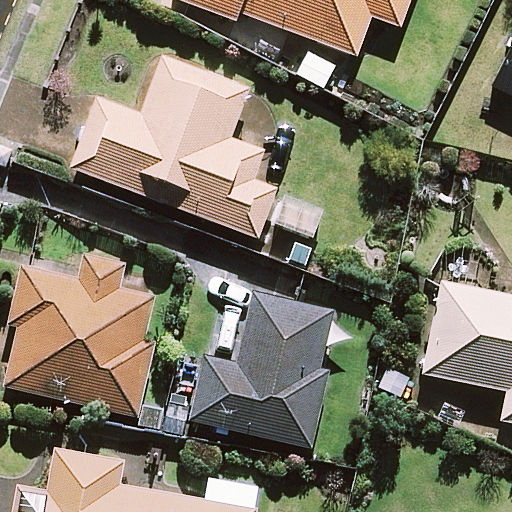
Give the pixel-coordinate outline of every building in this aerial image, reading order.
[(408,0),(167,0),(232,24),(235,15),(354,59),(369,19),(398,29),(408,0)] [(511,46),(491,91),(511,100),(511,46)] [(245,90),(161,59),(139,118),(95,102),(69,172),(257,241),(278,185),(249,175),(257,153),(226,141),(245,90)] [(385,252),(354,250),(351,291),(382,293),(385,252)] [(124,268),(83,259),(78,283),(19,271),(7,328),(16,330),(3,391),(136,419),(150,352),(142,350),(153,301),(119,294),(124,268)] [(511,300),(439,286),(421,378),(505,394),(499,425),(511,426),(511,300)] [(330,315),(251,297),(235,368),(202,360),(188,424),(308,451),(325,375),(317,373),(330,315)] [(121,465),(53,454),(43,511),(253,511),(257,491),(208,482),(204,504),(117,489),(121,465)]
